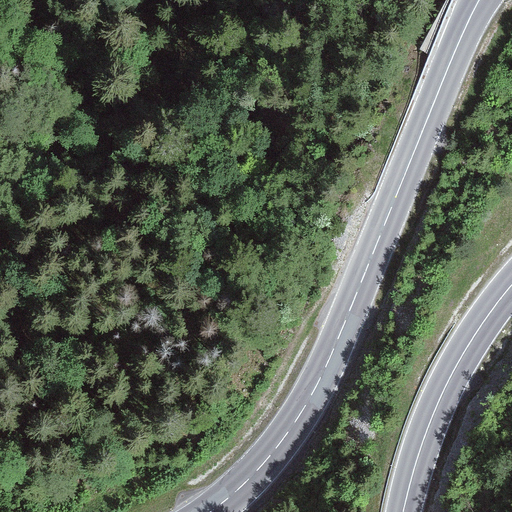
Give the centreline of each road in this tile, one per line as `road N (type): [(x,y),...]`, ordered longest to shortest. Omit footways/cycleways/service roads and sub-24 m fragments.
road 1 (secondary): [(479,0),(327,364),(261,466),(210,511)]
road 2 (secondary): [(403,511),(445,386),(511,284)]
